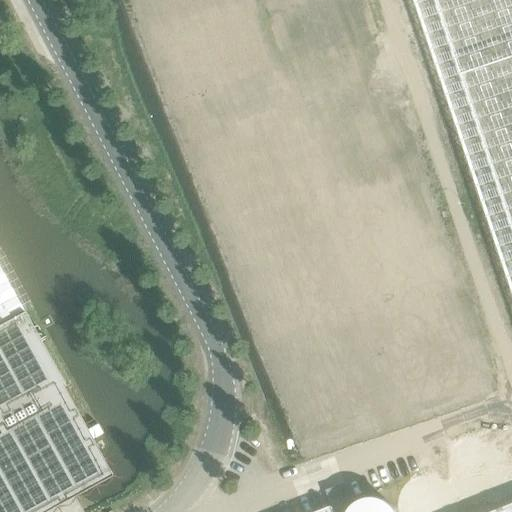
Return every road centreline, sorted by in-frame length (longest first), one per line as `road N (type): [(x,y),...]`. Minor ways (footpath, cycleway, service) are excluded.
road 1 (tertiary): [(35,0),(218,364),(219,407),(205,457),(184,491),(154,511)]
road 2 (unclassified): [(511,357),(382,0)]
